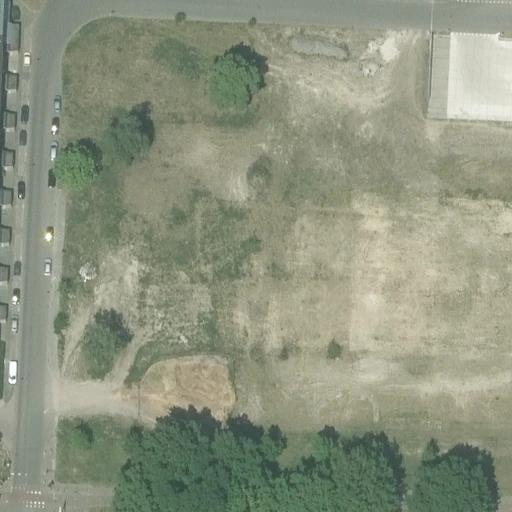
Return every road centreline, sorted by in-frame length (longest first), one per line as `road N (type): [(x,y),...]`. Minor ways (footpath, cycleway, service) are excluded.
road 1 (residential): [(55,8),(45,44),(27,429)]
road 2 (residential): [(431,21),(55,8)]
